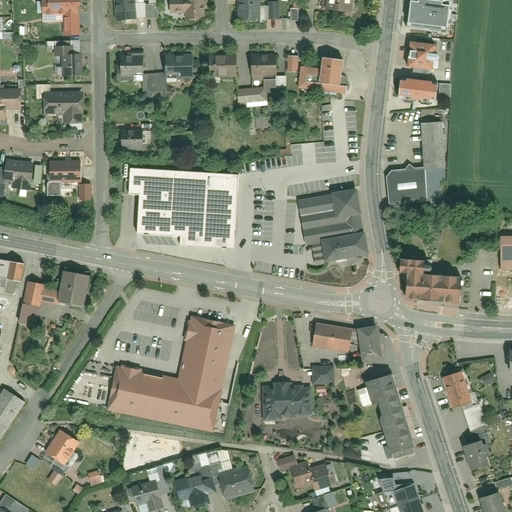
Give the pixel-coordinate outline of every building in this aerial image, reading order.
[(78,0),(41,0),(42,15),(64,15),(64,34),(77,34),(77,15),(78,15),(78,0)] [(134,0),(114,0),(116,25),(136,23),(134,0)] [(169,0),(170,18),(184,17),(184,23),(204,23),(203,0),(169,0)] [(259,0),(236,0),(236,24),(259,24),(259,0)] [(352,0),(326,0),(326,11),(351,14),(352,0)] [(276,2),(266,2),(267,22),(277,22),(276,2)] [(412,4),(410,25),(449,30),(451,8),(412,4)] [(437,44),(411,41),(408,67),(434,70),(437,44)] [(76,45),(57,46),(57,55),(64,55),(76,55),(76,45)] [(237,54),(208,55),(208,80),(237,80),(237,54)] [(65,75),(85,75),(85,55),(76,55),(64,55),(65,75)] [(143,55),(119,55),(120,81),(144,81),(143,55)] [(276,55),(251,56),(252,81),(277,80),(276,55)] [(192,56),(163,56),(163,80),(192,80),(192,56)] [(286,56),(286,72),(297,72),(297,56),(286,56)] [(346,61),(332,60),(330,72),(305,69),(302,90),(352,96),(353,89),(343,88),(346,61)] [(437,103),(439,82),(401,77),(399,98),(437,103)] [(53,83),(38,84),(39,99),(47,99),(47,94),(54,94),(53,83)] [(2,88),(2,97),(0,97),(0,106),(3,106),(3,107),(9,106),(23,106),(23,87),(2,88)] [(265,89),(236,91),(237,105),(266,103),(265,89)] [(48,115),(67,114),(67,124),(85,123),(85,113),(87,113),(86,93),(54,94),(47,94),(47,99),(48,115)] [(0,121),(9,121),(9,106),(3,107),(3,106),(0,106),(0,121)] [(443,121),(421,123),(424,167),(424,170),(447,168),(443,121)] [(143,132),(120,132),(120,156),(143,156),(143,132)] [(37,162),(9,158),(8,167),(7,181),(15,182),(14,188),(33,190),(37,162)] [(83,160),(52,160),(52,182),(63,182),(83,182),(83,160)] [(448,182),(447,168),(424,170),(424,167),(415,168),(410,164),(406,169),(392,170),(387,177),(389,206),(443,200),(442,183),(448,182)] [(8,167),(1,166),(0,171),(0,182),(6,183),(7,181),(8,167)] [(188,235),(233,237),(233,198),(234,175),(131,171),(130,198),(140,198),(139,222),(188,224),(188,235)] [(52,182),(50,182),(50,194),(63,194),(63,182),(52,182)] [(94,183),(81,184),(82,200),(95,199),(94,183)] [(356,194),(300,203),(308,248),(326,244),(330,264),(369,258),(356,194)] [(511,235),(501,236),(501,270),(511,269),(511,235)] [(15,277),(17,258),(0,255),(0,256),(0,290),(13,292),(15,277)] [(30,260),(17,258),(15,277),(28,279),(30,260)] [(406,283),(405,299),(458,304),(460,277),(431,275),(431,267),(423,265),(422,261),(402,260),(402,266),(399,267),(399,279),(406,283)] [(91,307),(97,273),(71,268),(67,293),(65,303),(91,307)] [(48,282),(34,280),(27,320),(22,346),(36,348),(45,299),(47,289),(48,282)] [(45,299),(65,303),(67,293),(47,289),(45,299)] [(22,346),(27,320),(0,315),(0,316),(0,347),(21,351),(22,346)] [(181,379),(121,368),(111,410),(219,434),(227,390),(225,390),(240,326),(196,318),(181,379)] [(352,329),(317,323),(313,346),(348,352),(352,329)] [(357,331),(363,362),(382,358),(376,327),(357,331)] [(334,384),(334,366),(312,366),(311,384),(334,384)] [(462,371),(445,376),(456,411),(473,405),(462,371)] [(390,373),(367,380),(392,459),(415,452),(390,373)] [(491,373),(481,378),(485,386),(495,382),(491,373)] [(275,387),(265,388),(265,419),(281,419),(280,410),(291,410),(291,415),(313,415),(313,386),(291,387),(291,384),(274,384),(275,387)] [(0,446),(30,403),(6,387),(0,395),(0,446)] [(464,409),(470,430),(486,426),(479,404),(464,409)] [(456,424),(458,415),(453,413),(450,423),(456,424)] [(79,444),(59,431),(40,460),(64,476),(69,466),(66,464),(79,444)] [(483,439),(463,446),(472,472),(491,466),(483,439)] [(34,470),(40,460),(31,454),(25,464),(34,470)] [(295,455),(277,461),(281,472),(290,469),(297,489),(312,484),(314,490),(332,485),(325,463),(311,468),(308,460),(297,463),(295,455)] [(247,465),(219,474),(227,500),(255,491),(247,465)] [(52,471),(48,481),(58,485),(62,475),(52,471)] [(199,472),(172,481),(182,511),(209,503),(199,472)] [(89,477),(90,485),(102,483),(100,475),(89,477)] [(511,483),(510,478),(496,483),(498,489),(511,484),(511,483)] [(155,480),(126,489),(132,507),(148,502),(150,509),(163,505),(155,480)] [(423,511),(413,481),(391,489),(399,511),(423,511)] [(506,511),(498,490),(481,497),(486,511),(506,511)]
